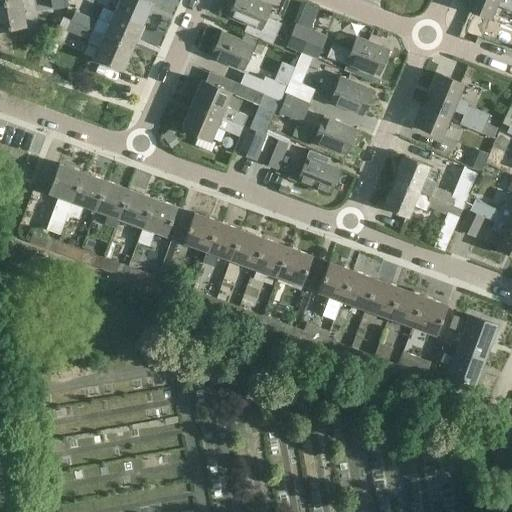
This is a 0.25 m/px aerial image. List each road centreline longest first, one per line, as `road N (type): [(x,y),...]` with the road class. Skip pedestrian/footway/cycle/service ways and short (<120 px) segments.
road 1 (residential): [(138,150),(345,228)]
road 2 (residential): [(345,228),(426,35)]
road 3 (residential): [(345,228),(511,291)]
road 4 (residential): [(138,150),(200,0)]
road 5 (residential): [(0,102),(138,150)]
